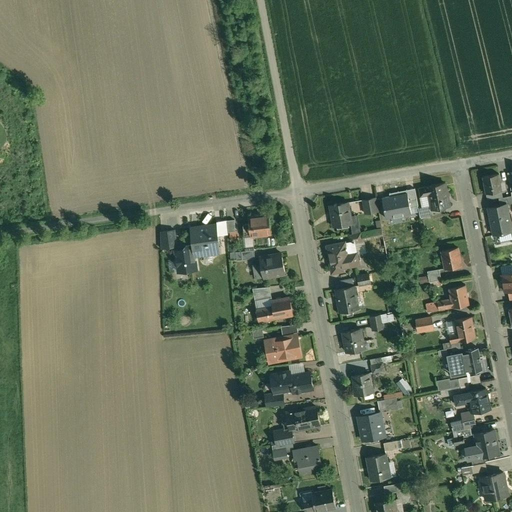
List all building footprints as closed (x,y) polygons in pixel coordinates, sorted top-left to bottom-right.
[(499,174),(483,177),(486,194),(502,191),(499,174)] [(445,183),(419,188),(421,196),(429,195),(432,209),(450,206),(445,183)] [(410,193),(382,198),(386,216),(414,211),(410,193)] [(511,196),(511,195),(499,198),(500,205),(507,204),(511,203),(511,196)] [(376,197),(363,200),(365,213),(378,211),(376,197)] [(348,202),(330,205),(334,226),(352,223),(350,216),(348,202)] [(500,205),(488,207),(494,235),(511,231),(507,204),(500,205)] [(429,205),(418,207),(420,217),(430,216),(429,205)] [(269,215),(249,218),(249,223),(243,224),(244,234),(251,234),(251,236),(271,233),(269,215)] [(353,234),(361,232),(358,215),(350,216),(352,223),(353,234)] [(234,219),(227,220),(228,232),(230,232),(236,231),(234,219)] [(228,234),(226,220),(217,222),(219,235),(228,234)] [(216,224),(190,228),(191,230),(193,245),(194,256),(195,256),(195,254),(212,252),(212,250),(219,249),(219,253),(220,253),(216,224)] [(361,232),(362,240),(383,237),(381,229),(361,232)] [(175,230),(161,232),(161,248),(177,246),(175,230)] [(353,234),(349,234),(350,242),(354,241),(354,242),(362,240),(361,232),(353,234)] [(344,243),(327,246),(331,264),(330,264),(332,273),(343,271),(342,268),(358,264),(354,243),(355,243),(354,242),(354,241),(350,242),(345,243),(344,243)] [(194,256),(193,245),(186,246),(183,250),(175,251),(178,272),(196,269),(194,256)] [(458,248),(442,251),(445,269),(461,266),(458,248)] [(237,251),(236,251),(237,258),(237,260),(255,258),(254,250),(237,251)] [(281,254),(268,257),(267,255),(260,257),(264,278),(285,274),(282,253),(281,253),(281,254)] [(441,280),(439,269),(427,271),(428,277),(429,282),(441,280)] [(511,272),(502,275),(505,292),(508,292),(511,290),(511,272)] [(369,274),(357,276),(359,285),(371,283),(369,274)] [(338,281),(339,287),(354,284),(353,277),(338,281)] [(465,285),(449,288),(451,299),(453,307),(453,308),(469,305),(465,285)] [(270,286),(257,288),(259,300),(272,298),(270,286)] [(354,286),(336,289),(339,303),(338,303),(339,313),(358,309),(354,286)] [(273,307),(257,310),(259,321),(293,314),(290,297),(272,301),(273,307)] [(451,299),(426,304),(428,312),(453,307),(451,299)] [(381,314),(370,317),(373,331),(384,329),(381,314)] [(431,316),(416,319),(418,332),(433,329),(431,316)] [(471,317),(455,320),(457,333),(449,335),(451,343),(459,342),(476,339),(471,317)] [(281,327),(283,335),(298,332),(296,324),(281,327)] [(252,330),(254,339),(264,337),(262,329),(252,330)] [(360,329),(343,332),(347,352),(364,349),(360,329)] [(280,338),(268,340),(272,359),(283,357),(283,353),(287,353),(288,359),(301,356),(297,337),(281,340),(280,338)] [(478,348),(465,351),(466,354),(469,370),(470,373),(483,371),(478,348)] [(466,354),(463,354),(462,352),(449,354),(451,363),(453,363),(454,367),(452,367),(453,376),(467,373),(466,371),(469,370),(466,354)] [(370,359),(371,365),(382,363),(381,357),(370,359)] [(382,363),(371,365),(373,373),(383,371),(382,363)] [(290,371),(271,374),(274,393),(283,391),(293,390),(293,393),(313,389),(310,371),(291,375),(290,371)] [(369,373),(353,376),(354,385),(353,385),(355,396),(373,393),(369,373)] [(479,375),(471,377),(472,383),(481,381),(479,375)] [(457,379),(459,387),(468,385),(467,378),(457,379)] [(402,379),(397,383),(406,395),(411,391),(402,379)] [(437,381),(439,390),(459,387),(457,379),(450,381),(450,379),(437,381)] [(486,389),(468,392),(468,393),(470,399),(473,413),(490,409),(486,389)] [(274,393),(265,394),(267,407),(285,405),(283,391),(274,393)] [(468,393),(454,396),(455,404),(463,402),(463,400),(470,399),(468,393)] [(396,397),(379,401),(382,412),(398,409),(402,408),(401,401),(397,401),(396,397)] [(317,407),(295,411),(295,410),(286,412),(289,428),(290,428),(290,431),(299,430),(299,429),(320,425),(317,407)] [(380,412),(359,416),(364,440),(382,437),(380,428),(383,427),(380,412)] [(474,418),(462,420),(464,426),(453,428),(454,432),(471,429),(476,427),(474,418)] [(289,428),(274,431),(276,440),(292,437),(290,431),(290,428),(289,428)] [(471,429),(456,432),(457,438),(463,436),(463,437),(472,435),(471,429)] [(494,430),(475,434),(477,446),(465,448),(468,460),(471,459),(484,457),(499,454),(494,430)] [(457,438),(453,438),(455,445),(464,443),(463,437),(463,436),(457,438)] [(397,440),(383,443),(385,451),(399,448),(397,440)] [(277,445),(272,445),(275,459),(287,457),(285,444),(277,445)] [(318,446),(293,450),(295,459),(298,458),(299,467),(306,466),(308,473),(322,470),(318,446)] [(386,453),(367,457),(367,458),(368,457),(371,471),(370,471),(371,481),(390,477),(386,453)] [(484,457),(471,459),(472,466),(485,463),(484,457)] [(472,466),(471,466),(473,474),(487,471),(485,463),(472,466)] [(503,472),(481,477),(484,488),(486,488),(488,499),(486,500),(508,496),(503,472)] [(396,484),(384,486),(385,494),(397,492),(396,484)] [(332,489),(312,493),(312,490),(300,493),(304,511),(316,509),(316,511),(336,507),(332,489)] [(383,496),(375,497),(376,503),(375,503),(377,511),(397,511),(396,502),(393,503),(392,500),(384,501),(383,496)]
